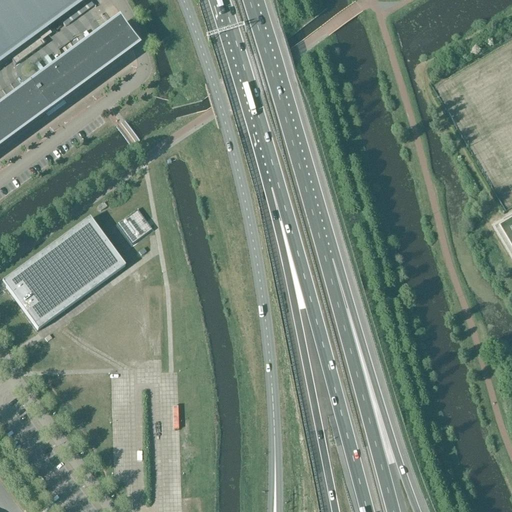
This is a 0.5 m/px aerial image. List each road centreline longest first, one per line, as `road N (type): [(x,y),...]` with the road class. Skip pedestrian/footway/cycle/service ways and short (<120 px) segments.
road 1 (secondary): [(274,511),(271,385),(254,249),(224,121),(182,0)]
road 2 (motorway): [(278,186),(365,511)]
road 3 (motorway): [(278,186),(335,511)]
road 4 (motorway): [(325,260),(250,0)]
road 5 (motorway): [(416,511),(325,260)]
road 6 (motorway): [(392,511),(325,260)]
road 7 (unclassified): [(0,180),(141,75),(142,58),(117,0)]
road 8 (motorway): [(221,0),(278,186)]
road 9 (unclassified): [(0,359),(109,511)]
